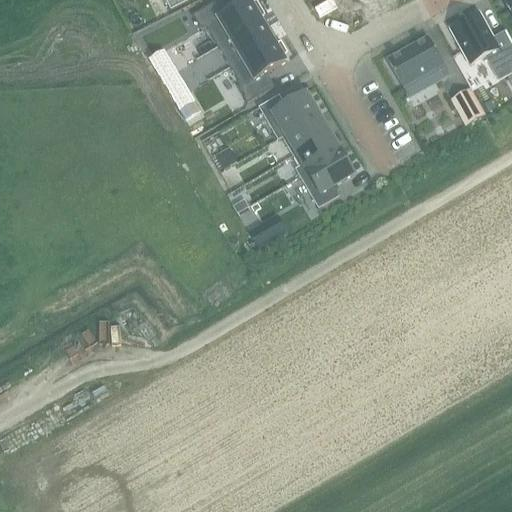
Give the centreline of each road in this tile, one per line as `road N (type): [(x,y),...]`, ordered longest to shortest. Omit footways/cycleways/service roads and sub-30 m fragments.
road 1 (residential): [(442,0),(327,63)]
road 2 (residential): [(389,173),(327,63)]
